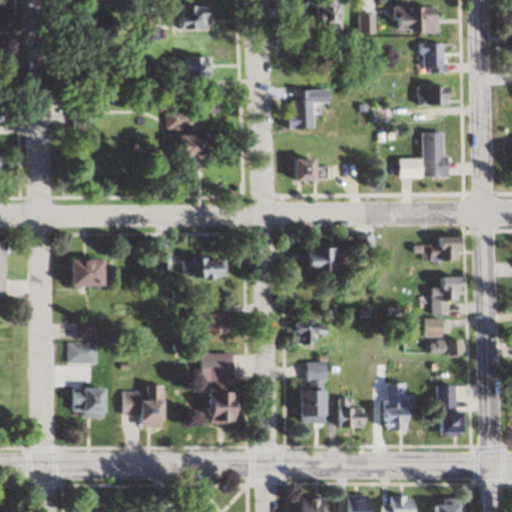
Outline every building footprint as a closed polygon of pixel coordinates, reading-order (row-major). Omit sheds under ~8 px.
[(511,0),(501,0),(501,35),(511,34),(511,0)] [(344,2),(309,2),(310,30),(345,29),(344,2)] [(186,29),(215,29),(215,6),(186,6),(186,29)] [(427,32),(427,8),(394,8),(394,32),(427,32)] [(121,15),(83,15),(83,40),(121,40),(121,15)] [(359,33),(370,33),(370,16),(359,16),(359,33)] [(413,74),(435,74),(435,44),(413,44),(413,74)] [(186,57),(186,76),(215,76),(215,57),(186,57)] [(442,87),(408,87),(408,106),(442,106),(442,87)] [(316,130),(316,105),(331,105),(331,90),(296,90),(296,101),(289,101),(288,130),(316,130)] [(72,128),(94,128),(94,96),(72,96),(72,128)] [(166,110),(166,132),(195,132),(195,110),(166,110)] [(401,159),(402,179),(448,179),(448,133),(423,133),(423,159),(401,159)] [(209,136),(190,136),(190,150),(209,150),(209,136)] [(511,145),(503,146),(503,180),(511,179),(511,145)] [(325,159),(297,159),(297,180),(325,180),(325,159)] [(438,246),(418,246),(418,254),(421,254),(421,262),(465,263),(465,238),(438,238),(438,246)] [(0,242),(0,297),(10,297),(9,242),(0,242)] [(316,249),(316,273),(341,273),(341,249),(316,249)] [(181,259),(181,280),(229,280),(229,259),(181,259)] [(111,286),(111,260),(77,260),(77,286),(111,286)] [(451,316),(451,300),(459,300),(459,292),(466,292),(466,278),(440,278),(440,288),(432,288),(432,316),(451,316)] [(230,334),(230,314),(191,315),(191,334),(230,334)] [(296,319),(296,341),(331,341),(331,319),(296,319)] [(445,337),(445,320),(424,320),(424,337),(445,337)] [(78,323),(78,340),(97,339),(97,323),(78,323)] [(98,363),(98,343),(69,343),(69,363),(98,363)] [(237,354),(200,353),(200,384),(213,384),(212,423),(236,424),(237,354)] [(306,363),(306,423),(332,423),(332,363),(306,363)] [(385,430),(414,430),(414,384),(385,384),(385,430)] [(457,409),(457,386),(437,386),(437,409),(457,409)] [(111,388),(74,388),(74,417),(111,417),(111,388)] [(144,427),(170,427),(170,388),(123,388),(123,415),(144,415),(144,427)] [(339,399),(339,428),(371,428),(371,408),(353,408),(353,399),(339,399)] [(468,434),(468,413),(443,413),(443,434),(468,434)] [(381,511),(419,511),(419,497),(390,497),(390,506),(382,506),(381,511)] [(333,511),(334,499),(306,498),(306,511),(333,511)] [(466,511),(467,500),(443,500),(443,505),(435,505),(434,511),(466,511)]
